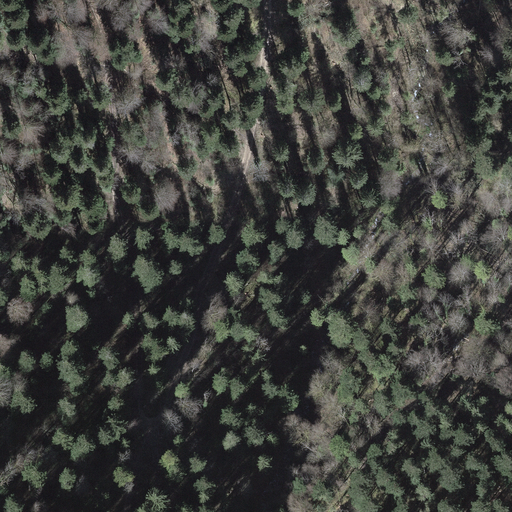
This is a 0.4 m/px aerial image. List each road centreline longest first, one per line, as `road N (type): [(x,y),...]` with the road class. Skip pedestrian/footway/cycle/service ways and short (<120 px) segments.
road 1 (track): [(127,511),(194,336),(235,188),(260,73),(264,0)]
road 2 (track): [(93,0),(110,62),(139,383),(166,511)]
road 3 (track): [(511,313),(470,364),(386,425),(353,511)]
